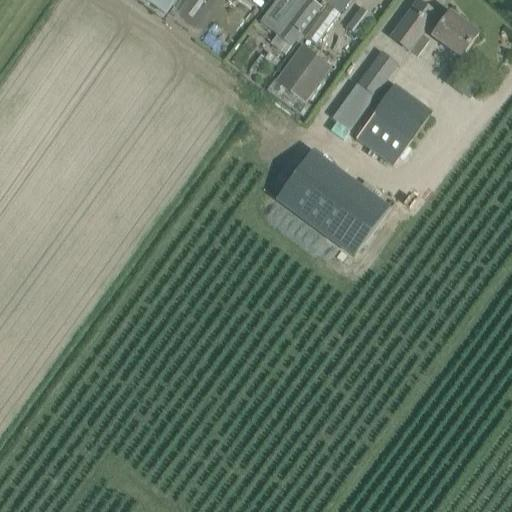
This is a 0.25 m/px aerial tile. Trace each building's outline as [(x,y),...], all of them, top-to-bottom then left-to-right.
[(145,0),(166,15),(177,0),(145,0)] [(322,11),(307,0),(278,0),(261,24),(293,49),(322,11)] [(352,0),(331,0),(327,7),(328,9),(339,16),(340,17),(352,0)] [(479,36),(450,15),(444,24),(434,17),(436,15),(420,3),(408,19),(392,41),(409,52),(410,51),(418,57),(429,42),(420,36),(424,30),(433,37),(432,38),(463,59),(467,52),(479,36)] [(328,9),(306,39),(316,47),(339,16),(328,9)] [(360,9),(347,29),(362,39),(375,20),(360,9)] [(302,47),(275,84),(305,106),(332,69),(302,47)] [(381,53),(333,119),(350,131),(397,65),(381,53)] [(271,54),(266,61),(272,66),(278,59),(271,54)] [(393,169),(432,114),(391,84),(386,91),(391,95),(357,143),(393,169)] [(275,202),(353,260),(364,245),(374,231),(390,209),(313,152),(275,202)] [(374,231),(364,245),(373,252),(384,238),(374,231)]
